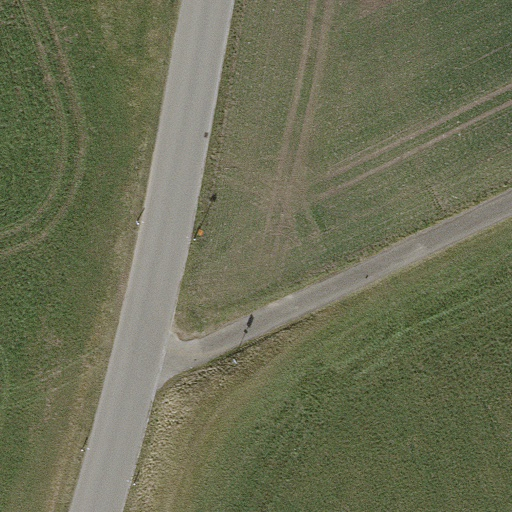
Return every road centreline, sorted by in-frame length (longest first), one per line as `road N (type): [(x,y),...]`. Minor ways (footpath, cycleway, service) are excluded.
road 1 (unclassified): [(207,0),(143,362),(97,511)]
road 2 (track): [(511,206),(199,355),(143,362)]
